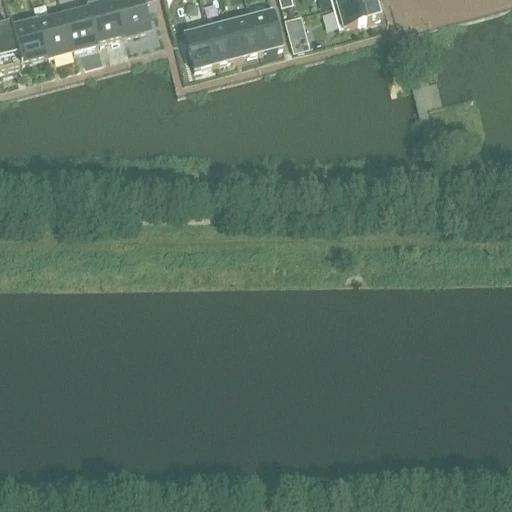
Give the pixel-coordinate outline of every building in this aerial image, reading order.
[(141,0),(137,0),(114,6),(123,42),(151,34),(141,0)] [(328,0),(333,14),(374,3),(373,0),(328,0)] [(279,12),(290,9),(288,1),(277,4),(279,12)] [(380,24),(374,3),(333,14),(338,35),(380,24)] [(114,6),(89,13),(98,48),(123,42),(114,6)] [(87,8),(62,14),(63,19),(73,55),(98,48),(89,13),(87,8)] [(271,12),(249,18),(260,60),(282,54),(271,12)] [(260,60),(249,18),(228,23),(238,66),(260,60)] [(63,19),(38,26),(48,61),(73,55),(63,19)] [(284,33),(296,30),(294,22),(282,25),(284,33)] [(238,66),(228,23),(205,29),(216,72),(238,66)] [(9,25),(9,26),(0,28),(0,76),(21,71),(21,72),(23,72),(22,68),(13,33),(11,24),(9,25)] [(38,26),(13,33),(22,68),(48,61),(38,26)] [(205,29),(183,35),(195,77),(216,72),(205,29)]
